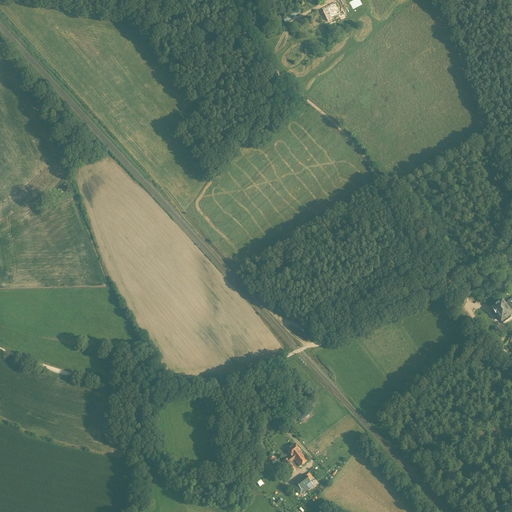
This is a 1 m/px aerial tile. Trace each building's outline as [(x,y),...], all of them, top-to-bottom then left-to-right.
[(334,3),(321,9),(327,22),(332,20),(332,19),(331,17),(339,14),(334,3)] [(292,14),(283,19),(285,23),(298,14),(298,13),(300,11),(298,7),(295,9),(291,12),(292,14)] [(301,19),(293,24),(296,27),(302,24),(301,22),(303,22),(301,19)] [(503,323),(511,316),(511,314),(510,311),(511,309),(511,298),(508,302),(505,304),(502,301),(492,308),(494,311),(493,312),(495,315),(497,314),(503,323)] [(297,416),(300,420),(312,411),(309,406),(297,416)] [(296,470),(291,462),(294,460),(300,467),(307,461),(300,452),(294,444),(287,450),(292,456),(283,462),(292,473),(296,470)] [(313,479),(309,474),(306,476),(305,474),(291,485),(299,496),(313,485),(310,481),(313,479)]
